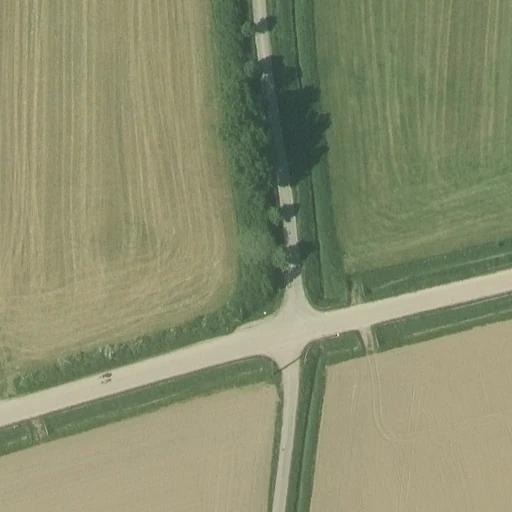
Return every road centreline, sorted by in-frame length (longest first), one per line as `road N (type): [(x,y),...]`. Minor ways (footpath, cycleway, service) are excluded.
road 1 (unclassified): [(300,332),(299,241),(265,0)]
road 2 (unclassified): [(0,419),(300,332)]
road 3 (unclassified): [(300,332),(511,284)]
road 4 (unclassified): [(280,511),(300,332)]
